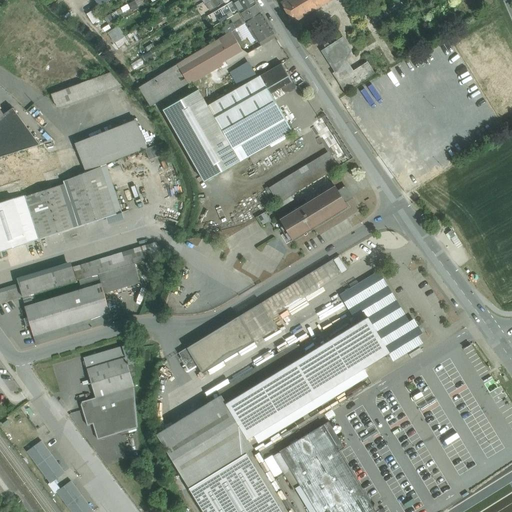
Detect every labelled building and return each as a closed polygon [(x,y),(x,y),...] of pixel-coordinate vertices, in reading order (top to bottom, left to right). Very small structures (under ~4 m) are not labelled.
[(216,8),(211,0),(205,4),(210,12),(216,8)] [(252,0),(234,0),(233,1),(240,12),(255,3),(252,0)] [(285,0),(281,3),(293,24),(332,0),(285,0)] [(401,0),(379,0),(385,10),(402,1),(401,0)] [(235,23),(233,24),(234,27),(236,30),(246,23),(261,14),(255,3),(240,12),(243,18),(235,23)] [(227,9),(219,13),(224,22),(232,17),(227,9)] [(85,13),(91,23),(96,20),(90,10),(85,13)] [(261,14),(246,23),(248,26),(247,27),(256,41),(257,40),(259,43),(265,40),(266,42),(270,39),(269,37),(274,34),(261,14)] [(232,17),(224,22),(229,30),(234,27),(233,24),(235,23),(232,17)] [(244,44),(235,29),(231,32),(240,46),(244,44)] [(231,32),(179,64),(191,82),(223,63),(222,61),(242,50),(240,46),(231,32)] [(125,38),(115,43),(118,48),(127,42),(125,38)] [(342,40),(331,48),(328,44),(324,46),(327,51),(324,52),(338,73),(336,74),(341,83),(344,81),(349,88),(372,73),(367,65),(354,74),(345,61),(350,52),(342,40)] [(179,64),(140,88),(151,106),(191,82),(179,64)] [(282,64),(261,76),(271,94),(284,86),(287,91),(290,92),(294,89),(295,86),(282,64)] [(229,72),(239,89),(250,82),(241,66),(229,72)] [(109,73),(51,94),(55,106),(114,85),(109,73)] [(271,94),(261,76),(250,82),(239,89),(208,106),(199,90),(163,110),(205,182),(292,131),(271,94)] [(87,106),(95,127),(133,113),(125,92),(87,106)] [(0,157),(18,152),(39,145),(13,108),(4,115),(0,109),(0,157)] [(136,122),(77,148),(87,172),(146,149),(136,122)] [(39,145),(18,152),(20,160),(46,152),(43,144),(39,145)] [(18,152),(0,157),(0,186),(26,179),(24,171),(20,160),(18,152)] [(334,154),(274,191),(281,203),(341,166),(334,154)] [(58,158),(33,166),(36,176),(61,168),(58,158)] [(107,165),(101,167),(116,215),(122,213),(107,165)] [(101,167),(63,182),(64,184),(78,227),(116,215),(101,167)] [(46,180),(27,185),(29,194),(48,187),(46,180)] [(64,184),(26,196),(40,239),(78,227),(64,184)] [(335,186),(280,220),(293,241),(348,207),(335,186)] [(40,239),(26,196),(26,195),(14,199),(28,243),(40,239)] [(14,199),(2,203),(17,247),(28,243),(14,199)] [(2,203),(0,203),(0,252),(17,247),(2,203)] [(155,242),(72,268),(76,281),(105,272),(126,266),(135,263),(159,256),(155,242)] [(332,260),(239,316),(255,342),(278,328),(271,318),(341,275),(332,260)] [(135,263),(126,266),(130,281),(139,278),(135,263)] [(126,266),(105,272),(109,287),(130,281),(126,266)] [(72,268),(19,284),(24,297),(76,281),(72,268)] [(361,322),(227,404),(248,439),(391,353),(396,360),(421,345),(417,338),(421,335),(412,320),(408,323),(378,273),(343,294),(361,322)] [(0,304),(24,297),(19,284),(0,289),(0,304)] [(26,307),(25,308),(33,336),(75,324),(110,313),(101,284),(34,305),(26,307)] [(110,313),(75,324),(77,332),(113,322),(110,313)] [(223,326),(187,348),(179,353),(189,370),(197,365),(202,374),(255,342),(239,316),(223,326)] [(75,324),(33,336),(36,345),(77,332),(75,324)] [(96,367),(88,369),(96,398),(134,387),(128,366),(134,364),(132,356),(136,355),(133,344),(93,356),(96,367)] [(93,356),(84,358),(88,369),(96,367),(93,356)] [(96,398),(81,403),(88,426),(93,425),(98,440),(138,428),(134,387),(96,398)] [(227,404),(219,391),(155,431),(187,484),(244,449),(251,444),(248,439),(227,404)] [(377,511),(324,425),(280,451),(317,511),(377,511)] [(42,442),(27,452),(50,483),(64,472),(42,442)] [(281,511),(244,449),(187,484),(203,511),(281,511)] [(511,511),(511,463),(466,494),(466,505),(475,506),(474,511),(460,511),(459,508),(453,511),(511,511)] [(94,511),(71,482),(57,493),(71,511),(94,511)]
